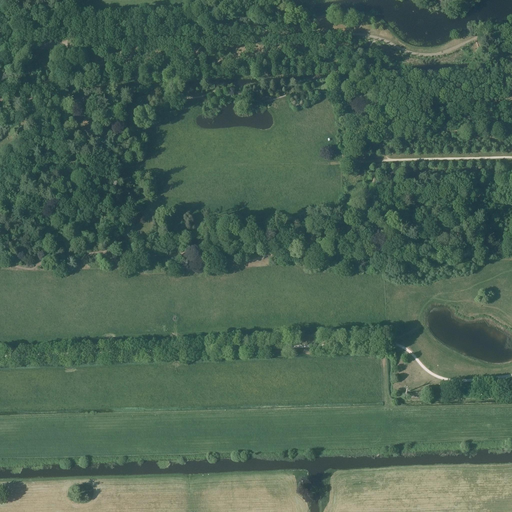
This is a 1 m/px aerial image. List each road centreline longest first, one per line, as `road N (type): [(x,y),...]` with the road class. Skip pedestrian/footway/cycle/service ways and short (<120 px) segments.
road 1 (track): [(0,356),(381,343)]
road 2 (track): [(381,343),(404,348),(444,379),(511,375)]
